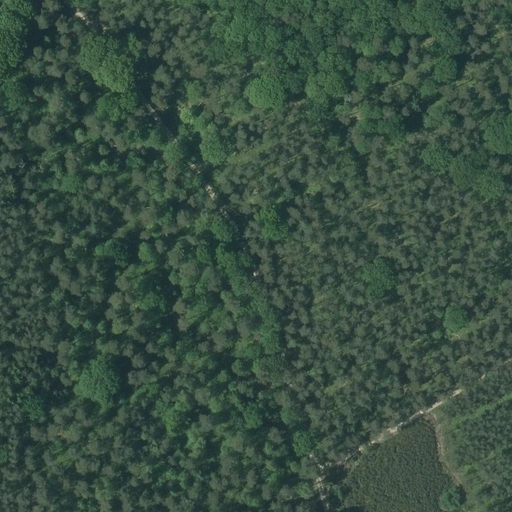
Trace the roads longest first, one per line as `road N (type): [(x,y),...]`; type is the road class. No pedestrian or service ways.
road 1 (track): [(42,0),(233,260),(313,511)]
road 2 (track): [(316,477),(248,253),(66,0)]
